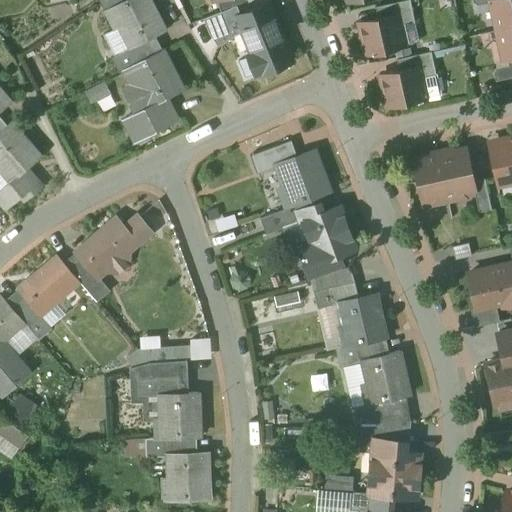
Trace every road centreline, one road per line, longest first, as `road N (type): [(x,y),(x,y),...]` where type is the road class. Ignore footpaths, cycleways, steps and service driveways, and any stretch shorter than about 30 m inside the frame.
road 1 (residential): [(365,140),(450,388),(450,511)]
road 2 (residential): [(164,162),(242,400),(240,511)]
road 3 (residential): [(334,81),(164,162)]
road 4 (residential): [(164,162),(39,224),(0,253)]
road 5 (residential): [(511,108),(365,140)]
